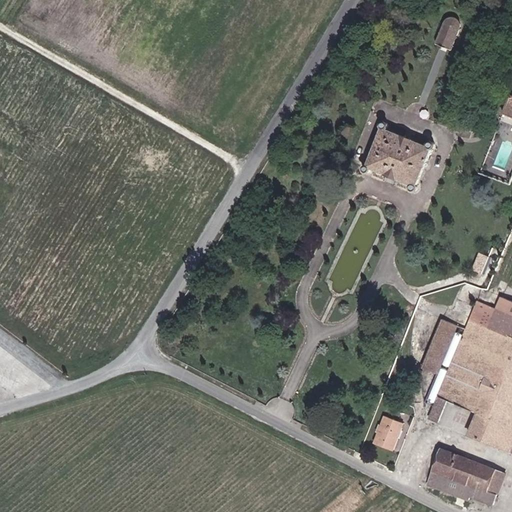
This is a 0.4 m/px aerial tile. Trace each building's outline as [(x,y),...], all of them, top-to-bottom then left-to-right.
[(451,49),(460,29),(460,26),(460,24),(459,20),(457,18),(453,17),(450,17),(448,17),(446,18),(445,20),(444,22),(435,43),(451,49)] [(511,95),(510,95),(502,113),(511,117),(511,95)] [(371,172),(372,168),(410,183),(409,186),(409,187),(410,189),(411,190),(415,190),(416,189),(417,188),(418,187),(417,183),(431,148),(433,147),(434,145),(434,143),(433,141),(432,141),(430,140),(429,140),(428,141),(426,144),(388,129),(389,127),(389,125),(388,124),(387,123),(384,122),(381,124),(381,127),(382,129),(367,165),(365,166),(364,167),(364,170),(365,171),(367,172),(368,172),(371,172)] [(484,252),(477,268),(487,272),(494,256),(484,252)] [(425,403),(434,406),(429,418),(439,422),(450,395),(451,395),(464,402),(455,424),(506,447),(511,449),(511,299),(502,296),(494,308),(477,301),(466,327),(466,328),(457,325),(442,319),(422,367),(437,374),(425,403)] [(396,429),(400,431),(403,423),(384,415),(373,442),(392,450),(397,437),(394,436),(396,429)] [(490,498),(504,467),(441,440),(425,475),(465,493),(468,488),(490,498)]
